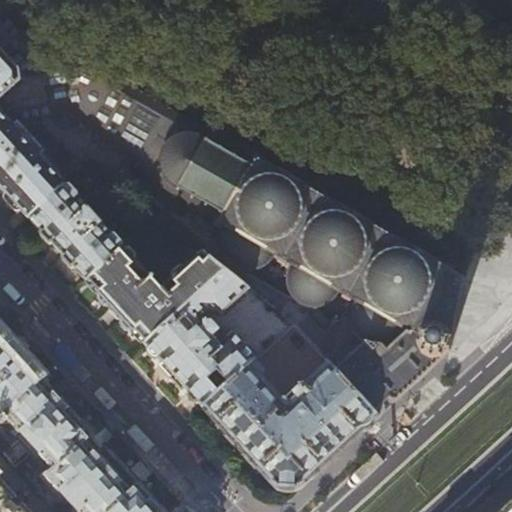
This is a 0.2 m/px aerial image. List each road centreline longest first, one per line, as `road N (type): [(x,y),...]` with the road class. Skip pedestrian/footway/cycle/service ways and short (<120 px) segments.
road 1 (residential): [(0,259),(223,511)]
road 2 (residential): [(511,354),(338,511)]
